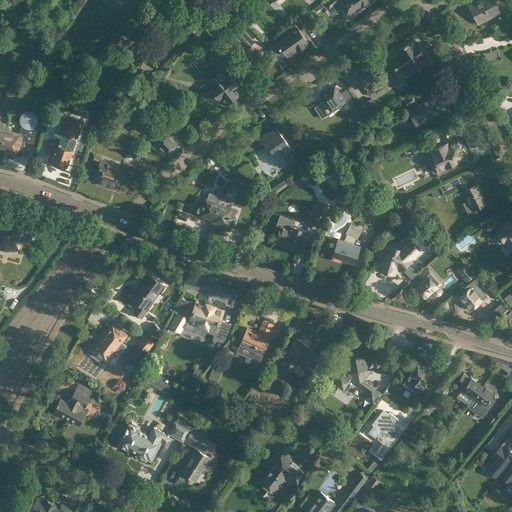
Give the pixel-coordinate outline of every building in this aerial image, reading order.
[(343,0),(339,3),(350,16),(362,7),(360,5),(366,0),(343,0)] [(478,25),(500,12),(493,0),(477,0),(467,5),(478,25)] [(194,32),(211,13),(203,5),(186,24),(194,32)] [(208,22),(215,29),(227,17),(221,10),(208,22)] [(299,20),(306,30),(315,23),(307,13),(299,20)] [(297,28),(277,42),(268,48),(274,56),(283,50),(287,55),(296,49),(297,50),(306,44),(305,42),(307,41),(297,28)] [(65,31),(61,29),(57,36),(63,40),(66,37),(65,31)] [(125,40),(119,36),(112,46),(122,54),(126,49),(121,45),(125,40)] [(41,43),(32,37),(28,43),(33,46),(37,49),(41,43)] [(417,45),(415,47),(411,40),(397,49),(400,55),(391,60),(394,65),(393,66),(395,68),(396,68),(399,72),(408,66),(411,71),(425,62),(421,56),(423,54),(417,45)] [(54,46),(41,48),(42,61),(56,59),(54,46)] [(224,62),(232,72),(238,67),(230,58),(224,62)] [(221,70),(207,81),(212,87),(210,89),(219,100),(221,98),(226,104),(240,93),(233,84),(235,83),(229,74),(226,76),(221,70)] [(320,96),(332,112),(340,107),(339,105),(344,101),(334,86),(320,96)] [(69,90),(59,99),(66,106),(76,97),(69,90)] [(413,96),(411,96),(410,93),(400,98),(405,107),(416,102),(413,96)] [(444,110),(437,94),(407,107),(414,124),(444,110)] [(362,105),(369,116),(379,109),(372,98),(362,105)] [(5,132),(2,148),(18,152),(19,152),(21,140),(38,144),(43,122),(38,121),(38,118),(37,116),(36,114),(34,112),(32,111),(30,110),(27,110),(25,111),(23,112),(21,114),(20,116),(19,119),(20,121),(20,124),(21,125),(19,132),(6,129),(5,132)] [(364,112),(355,118),(359,125),(368,119),(364,112)] [(53,143),(48,141),(45,152),(51,154),(49,161),(57,164),(57,165),(58,166),(58,167),(59,168),(60,168),(62,168),(63,167),(63,166),(67,167),(73,151),(72,151),(82,123),(66,117),(61,132),(62,133),(60,138),(56,137),(53,143)] [(166,127),(162,132),(164,134),(155,143),(166,154),(168,152),(170,153),(173,150),(172,148),(177,144),(171,138),(177,131),(171,126),(168,129),(166,127)] [(268,147),(275,157),(281,153),(282,155),(291,149),(276,128),(268,133),(267,131),(259,137),(266,148),(268,147)] [(439,141),(436,134),(411,146),(414,153),(424,148),(429,160),(428,161),(433,173),(437,170),(438,171),(446,167),(457,162),(465,158),(464,155),(465,154),(463,149),(461,149),(457,140),(448,145),(447,142),(438,146),(436,143),(439,141)] [(96,162),(98,154),(92,152),(90,159),(96,162)] [(106,162),(99,159),(93,178),(99,180),(99,182),(100,182),(103,183),(105,182),(106,183),(107,183),(108,185),(111,186),(112,186),(113,185),(119,187),(125,169),(119,167),(119,168),(113,165),(112,165),(106,163),(105,163),(106,162)] [(137,170),(131,167),(129,174),(134,177),(134,176),(135,176),(137,170)] [(294,182),(302,190),(311,181),(302,173),(294,182)] [(237,192),(247,183),(239,174),(229,182),(237,192)] [(461,186),(468,200),(463,203),(468,213),(473,210),(473,209),(485,203),(475,184),(468,187),(465,180),(464,181),(461,175),(457,177),(461,186)] [(444,195),(461,186),(457,177),(439,186),(444,195)] [(276,194),(288,185),(284,179),(271,188),(276,194)] [(363,194),(369,188),(364,183),(358,189),(363,194)] [(431,192),(434,198),(442,193),(439,188),(431,192)] [(202,206),(199,205),(196,213),(212,219),(212,220),(218,203),(205,199),(202,206)] [(308,226),(315,228),(320,213),(324,215),(327,206),(314,202),(310,212),(312,213),(308,226)] [(234,219),(232,218),(236,209),(218,203),(212,220),(232,227),(234,219)] [(276,225),(280,227),(275,240),(283,242),(282,245),(302,251),(308,231),(291,225),(293,219),(279,215),(276,225)] [(0,246),(5,248),(7,251),(11,250),(14,251),(17,249),(19,242),(26,244),(27,245),(28,244),(29,244),(30,243),(31,243),(31,241),(32,241),(32,240),(32,239),(31,238),(31,237),(30,236),(29,235),(25,234),(28,225),(13,220),(10,231),(0,227),(0,246)] [(495,229),(496,231),(494,232),(493,233),(492,234),(492,235),(492,236),(497,244),(498,244),(499,244),(501,244),(502,243),(505,241),(511,251),(511,250),(511,227),(507,221),(495,229)] [(337,237),(331,259),(341,263),(342,258),(354,262),(360,245),(354,243),(355,238),(357,239),(362,229),(350,223),(345,233),(347,234),(344,240),(337,237)] [(474,237),(488,228),(484,223),(471,232),(474,237)] [(411,260),(421,251),(409,239),(400,248),(388,244),(386,251),(383,250),(377,270),(395,276),(396,271),(401,273),(402,271),(412,261),(411,260)] [(452,254),(461,252),(454,243),(448,248),(452,254)] [(467,266),(466,265),(457,272),(466,283),(468,282),(477,274),(469,264),(467,266)] [(404,271),(409,276),(415,270),(410,265),(404,271)] [(428,267),(423,272),(418,276),(422,280),(414,287),(424,298),(431,292),(433,294),(434,295),(436,296),(437,295),(439,295),(440,293),(440,292),(440,290),(439,289),(437,287),(442,283),(428,267)] [(142,279),(129,297),(147,310),(159,293),(160,294),(166,285),(147,271),(141,278),(142,279)] [(477,274),(468,282),(472,286),(480,280),(479,279),(481,278),(482,277),(479,273),(477,274)] [(481,300),(470,287),(458,297),(469,310),(481,300)] [(187,319),(216,330),(215,334),(225,338),(231,323),(220,319),(223,311),(196,301),(195,303),(182,298),(175,312),(177,313),(187,319)] [(506,309),(502,303),(493,310),(498,316),(506,309)] [(180,332),(187,319),(177,313),(169,326),(180,332)] [(271,337),(270,337),(269,336),(274,324),(263,319),(258,331),(247,326),(238,345),(262,356),(270,338),(271,337)] [(154,322),(146,333),(155,340),(163,330),(154,322)] [(91,351),(92,352),(90,355),(103,364),(105,361),(106,363),(111,355),(116,359),(126,345),(122,342),(127,334),(112,323),(106,331),(104,329),(99,336),(101,337),(91,351)] [(154,341),(144,334),(137,344),(146,351),(154,341)] [(286,353),(288,354),(280,365),(289,371),(297,360),(311,370),(320,357),(296,339),(286,353)] [(134,353),(143,359),(148,353),(139,347),(134,353)] [(355,355),(342,372),(338,379),(344,383),(349,377),(367,390),(362,396),(372,403),(379,393),(362,381),(373,366),(377,368),(382,360),(374,355),(368,364),(355,355)] [(435,371),(420,360),(406,378),(407,378),(403,383),(417,394),(421,389),(422,389),(435,371)] [(214,364),(209,376),(219,380),(224,368),(214,364)] [(203,370),(195,367),(191,378),(200,381),(203,370)] [(143,380),(150,384),(156,372),(149,368),(143,380)] [(468,405),(482,385),(471,377),(470,378),(463,373),(456,382),(463,387),(456,396),(468,405)] [(444,383),(435,395),(441,399),(449,388),(444,383)] [(482,385),(468,405),(467,406),(482,418),(496,400),(491,396),(495,391),(484,383),(482,385)] [(69,404),(59,398),(52,412),(78,425),(85,412),(81,410),(82,407),(84,408),(89,398),(74,390),(69,399),(71,400),(69,404)] [(442,402),(434,396),(423,410),(429,414),(434,407),(438,408),(442,402)] [(388,414),(383,410),(373,424),(375,425),(370,432),(383,442),(375,453),(380,457),(406,425),(389,412),(388,414)] [(193,421),(179,414),(168,433),(183,441),(193,421)] [(480,441),(496,419),(491,415),(474,436),(480,441)] [(268,435),(277,423),(269,419),(261,430),(268,435)] [(140,426),(132,422),(130,424),(128,423),(126,426),(128,427),(119,444),(121,445),(120,447),(125,449),(126,448),(128,449),(129,447),(137,452),(136,454),(139,455),(138,457),(143,459),(143,458),(146,459),(147,457),(151,460),(157,448),(159,448),(161,445),(159,444),(160,442),(159,441),(164,432),(154,426),(149,436),(146,434),(146,432),(142,430),(141,431),(139,430),(140,429),(139,429),(140,426)] [(195,448),(180,472),(178,475),(179,478),(183,481),(186,480),(188,477),(195,481),(204,468),(207,470),(210,470),(214,462),(214,460),(210,458),(211,457),(205,453),(207,450),(206,445),(199,441),(203,434),(193,428),(184,441),(195,448)] [(511,428),(505,437),(511,442),(510,443),(507,440),(503,445),(501,443),(490,456),(491,457),(485,464),(487,466),(484,469),(497,479),(500,476),(511,485),(510,485),(511,487),(511,428)] [(311,463),(318,453),(314,451),(307,460),(311,463)] [(265,474),(266,476),(260,483),(273,493),(286,477),(290,479),(289,480),(295,484),(305,470),(299,466),(291,460),(291,458),(286,455),(284,455),(282,454),(279,455),(276,459),(276,462),(271,469),(269,469),(265,474)] [(341,511),(367,478),(359,471),(335,504),(336,505),(330,511),(341,511)] [(451,471),(447,477),(451,479),(455,473),(451,471)] [(366,502),(376,489),(375,487),(380,481),(371,474),(356,495),(366,502)] [(325,511),(326,511),(327,511),(330,511),(336,505),(335,504),(333,502),(334,501),(321,491),(305,511),(325,511)] [(61,511),(63,511),(55,507),(56,505),(46,500),(45,502),(38,497),(37,499),(35,498),(33,502),(35,503),(30,511),(61,511)]
